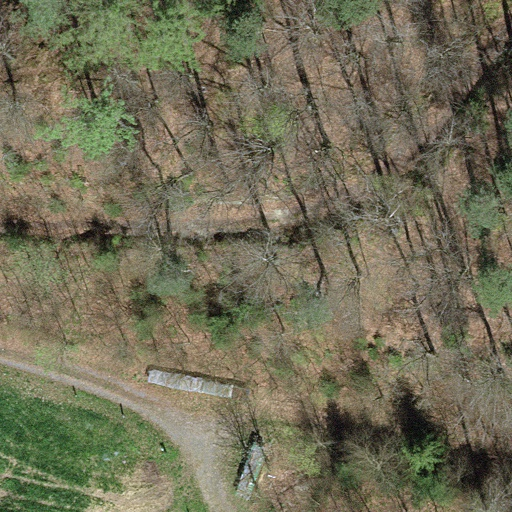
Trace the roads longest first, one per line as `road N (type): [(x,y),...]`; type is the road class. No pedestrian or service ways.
road 1 (track): [(0,219),(207,222),(300,212),(349,195),(392,166),(511,16)]
road 2 (track): [(0,364),(212,437),(225,511)]
